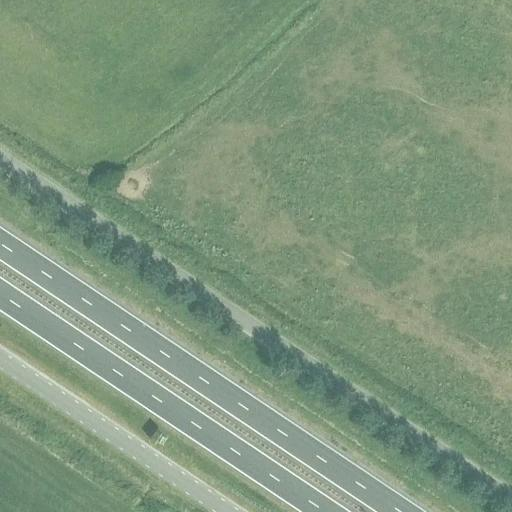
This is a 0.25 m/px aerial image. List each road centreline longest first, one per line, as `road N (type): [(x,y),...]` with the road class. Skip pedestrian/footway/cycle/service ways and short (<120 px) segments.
road 1 (unclassified): [(511,498),(0,158)]
road 2 (trunk): [(397,511),(0,247)]
road 3 (trunk): [(0,301),(319,511)]
road 4 (unclassified): [(0,363),(227,511)]
